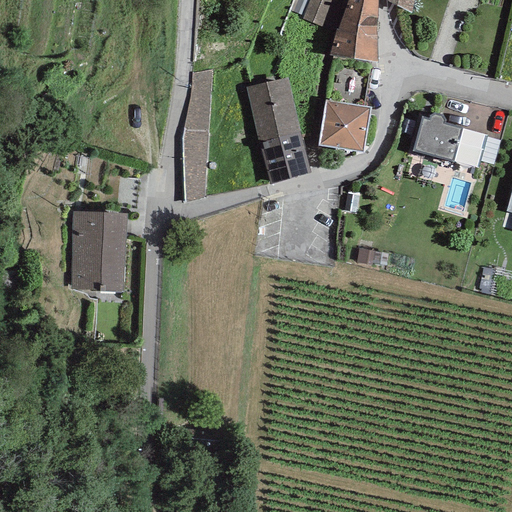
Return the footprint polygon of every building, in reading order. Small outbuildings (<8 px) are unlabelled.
[(329,29),(339,0),(308,0),(301,19),(329,29)] [(377,0),(348,0),(336,30),(329,56),(378,61),(376,36),(377,0)] [(413,0),(384,0),(410,11),(413,0)] [(212,71),(192,74),(181,137),(184,203),(204,199),(212,71)] [(260,143),(300,133),(287,78),(246,88),(260,143)] [(370,107),(325,100),(318,146),(363,153),(370,107)] [(421,116),(412,152),(453,163),(453,161),(462,129),(463,127),(445,123),(446,120),(443,115),(434,113),(429,115),(428,118),(421,116)] [(487,136),(462,129),(453,161),(478,168),(479,161),(486,138),(487,136)] [(300,133),(260,143),(270,184),(310,175),(300,133)] [(499,141),(486,138),(479,161),(493,165),(499,141)] [(358,196),(346,194),(343,211),(355,213),(358,196)] [(68,290),(123,292),(126,214),(72,211),(68,290)] [(374,251),(358,248),(356,263),(372,265),(372,263),(374,252),(374,251)] [(374,252),(372,263),(386,265),(387,254),(374,252)] [(495,270),(483,268),(478,289),(490,291),(495,270)] [(222,434),(179,431),(177,452),(185,452),(183,475),(218,478),(222,434)]
